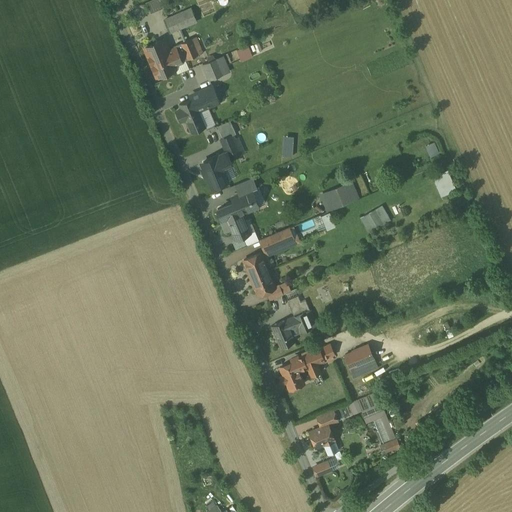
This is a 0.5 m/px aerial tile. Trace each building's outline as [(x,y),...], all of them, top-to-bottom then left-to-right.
[(150,0),(149,1),(153,11),(164,7),(161,0),(150,0)] [(185,11),(164,20),(170,32),(190,24),(185,11)] [(173,46),(174,49),(177,55),(180,63),(187,60),(187,59),(203,53),(196,37),(173,46)] [(145,49),(152,65),(177,55),(174,49),(168,51),(167,48),(166,45),(164,45),(162,45),(161,42),(157,40),(155,44),(145,49)] [(242,61),(254,56),(249,44),(238,49),(242,61)] [(237,49),(226,53),(230,63),(241,59),(237,49)] [(180,63),(177,55),(152,65),(157,77),(176,69),(174,65),(180,63)] [(217,58),(203,64),(209,80),(224,75),(217,58)] [(193,99),(179,105),(181,109),(185,119),(191,133),(205,127),(198,110),(197,106),(200,105),(202,109),(223,100),(216,85),(201,91),(203,97),(199,99),(198,98),(194,100),(194,99),(193,99)] [(201,91),(191,95),(193,99),(194,99),(194,100),(198,98),(199,99),(203,97),(201,91)] [(185,119),(181,109),(177,111),(176,112),(180,121),(185,119)] [(230,120),(217,126),(223,139),(221,140),(223,145),(238,138),(234,140),(232,135),(236,134),(230,120)] [(295,155),(295,135),(285,135),(285,155),(295,155)] [(238,138),(223,145),(226,153),(218,156),(222,167),(224,166),(225,167),(227,166),(231,164),(229,160),(244,153),(238,138)] [(427,145),(432,156),(440,152),(436,141),(427,145)] [(218,156),(203,162),(212,184),(227,178),(222,167),(218,156)] [(275,176),(262,182),(265,188),(278,183),(275,176)] [(252,178),(235,185),(239,194),(251,189),(255,188),(252,178)] [(360,199),(354,181),(321,192),(326,210),(360,199)] [(239,194),(235,196),(233,200),(234,202),(235,202),(239,212),(241,212),(248,210),(248,212),(258,207),(251,189),(239,194)] [(235,202),(234,202),(217,209),(222,220),(224,220),(228,230),(231,228),(235,240),(250,234),(241,212),(239,212),(235,202)] [(370,231),(392,219),(383,204),(361,216),(370,231)] [(329,228),(336,225),(331,212),(323,215),(329,228)] [(299,237),(327,230),(323,216),(296,223),(299,237)] [(282,231),(259,240),(264,251),(286,242),(282,231)] [(268,271),(260,253),(244,260),(251,278),(268,271)] [(268,271),(251,278),(258,294),(266,291),(275,288),(274,287),(268,271)] [(279,285),(274,287),(275,288),(266,291),(270,299),(297,288),(282,294),(279,285)] [(300,302),(298,295),(287,300),(294,316),(310,310),(305,300),(300,302)] [(294,316),(285,320),(290,330),(292,335),(316,325),(310,310),(294,316)] [(271,326),(275,336),(290,330),(285,320),(271,326)] [(450,322),(444,323),(448,337),(453,335),(450,322)] [(292,335),(290,330),(275,336),(280,348),(294,342),(292,335)] [(330,343),(318,349),(323,360),(335,355),(330,343)] [(368,345),(353,351),(359,365),(374,359),(368,345)] [(318,349),(292,360),(292,362),(294,361),(298,371),(308,367),(311,374),(320,371),(316,363),(323,360),(318,349)] [(346,349),(338,352),(343,365),(351,361),(346,349)] [(292,362),(279,368),(283,376),(280,377),(283,384),(286,383),(289,390),(304,384),(298,371),(294,361),(292,362)] [(396,440),(376,393),(350,403),(354,415),(361,412),(366,424),(373,421),(384,445),(388,444),(396,440)] [(350,403),(333,410),(337,421),(354,415),(350,403)] [(333,410),(317,417),(321,427),(328,424),(328,425),(337,421),(333,410)] [(321,427),(309,432),(316,447),(323,444),(324,446),(335,441),(328,425),(328,424),(321,427)] [(396,440),(388,444),(390,450),(399,446),(396,440)] [(335,441),(324,446),(328,455),(339,450),(335,441)] [(327,461),(314,467),(318,476),(331,471),(327,461)]
